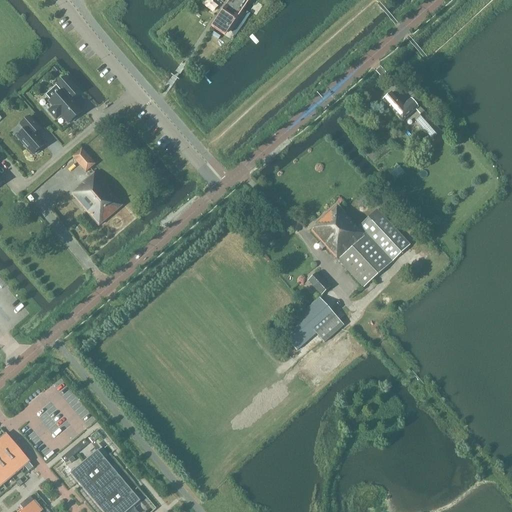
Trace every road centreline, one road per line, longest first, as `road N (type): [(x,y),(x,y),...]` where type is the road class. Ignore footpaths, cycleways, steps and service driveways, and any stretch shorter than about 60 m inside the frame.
road 1 (unclassified): [(0,381),(220,188)]
road 2 (unclassified): [(220,188),(437,0)]
road 3 (residential): [(136,91),(19,191)]
road 4 (unclassified): [(220,188),(136,91)]
